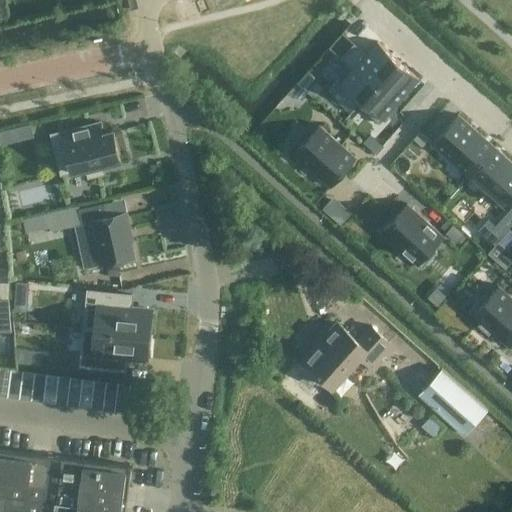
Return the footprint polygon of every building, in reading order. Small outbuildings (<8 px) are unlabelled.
[(380,37),(343,78),(364,97),(401,56),(380,37)] [(401,56),(364,97),(385,116),(422,75),(401,56)] [(460,109),(433,140),(470,173),(497,143),(460,109)] [(100,122),(52,134),(62,173),(87,167),(89,176),(103,173),(101,164),(120,159),(113,132),(103,134),(100,122)] [(32,123),(0,128),(0,134),(1,142),(35,136),(32,123)] [(319,130),(292,160),(329,193),(356,163),(319,130)] [(511,155),(497,143),(470,173),(507,206),(511,200),(511,155)] [(80,207),(79,205),(47,212),(51,231),(75,226),(84,268),(103,264),(134,258),(125,212),(107,216),(104,202),(80,207)] [(409,209),(381,240),(419,273),(446,243),(409,209)] [(511,249),(499,240),(489,253),(511,269),(511,249)] [(87,290),(83,328),(151,334),(153,308),(131,306),(132,294),(87,290)] [(511,301),(510,300),(483,330),(511,356),(511,301)] [(360,357),(373,369),(394,347),(371,326),(357,340),(338,323),(326,336),(328,338),(306,363),(330,385),(343,371),(346,373),(360,357)] [(83,328),(79,366),(125,370),(126,357),(149,360),(151,334),(83,328)] [(0,392),(7,394),(12,366),(0,364),(0,392)] [(19,396),(23,368),(12,366),(7,394),(19,396)] [(30,398),(35,370),(23,368),(19,396),(30,398)] [(486,410),(441,369),(418,393),(463,435),(486,410)] [(42,400),(47,373),(35,370),(30,398),(42,400)] [(54,402),(58,375),(47,373),(42,400),(54,402)] [(65,404),(70,376),(58,375),(54,402),(65,404)] [(77,406),(81,378),(70,376),(65,404),(77,406)] [(88,408),(93,381),(81,378),(77,406),(88,408)] [(100,410),(105,383),(93,381),(88,408),(100,410)] [(112,412),(117,385),(105,383),(100,410),(112,412)] [(123,414),(128,387),(117,385),(112,412),(123,414)] [(135,416),(140,389),(128,387),(123,414),(135,416)] [(147,418),(151,395),(152,391),(140,389),(135,416),(147,418)] [(0,449),(0,494),(7,496),(13,451),(0,449)] [(132,465),(13,451),(7,496),(126,510),(132,465)] [(125,511),(126,510),(7,496),(4,511),(125,511)]
